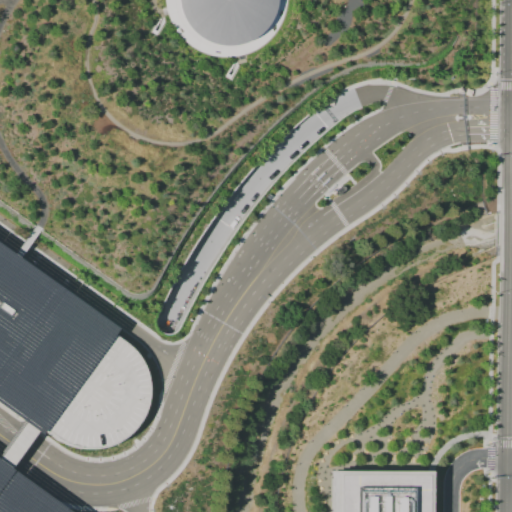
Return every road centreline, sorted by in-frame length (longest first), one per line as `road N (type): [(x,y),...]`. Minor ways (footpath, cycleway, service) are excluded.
road 1 (residential): [(64,479),(106,484),(140,472),(169,442),(195,374)]
road 2 (residential): [(511,109),(439,108),(375,129)]
